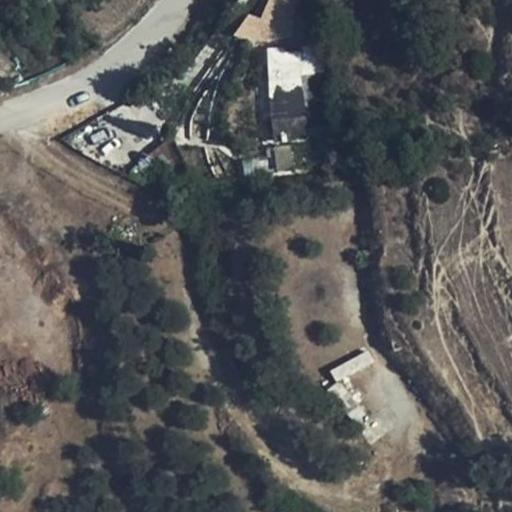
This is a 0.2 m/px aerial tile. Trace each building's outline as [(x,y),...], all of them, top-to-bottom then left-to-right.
[(291,45),(299,0),(269,0),(266,19),(243,15),(239,35),(291,45)] [(287,116),(310,112),(299,49),(276,53),(287,116)] [(342,125),(335,92),(321,95),(328,127),(342,125)] [(175,187),(184,157),(170,138),(145,156),(169,192),(175,187)] [(219,148),(223,183),(250,180),(246,145),(219,148)]
